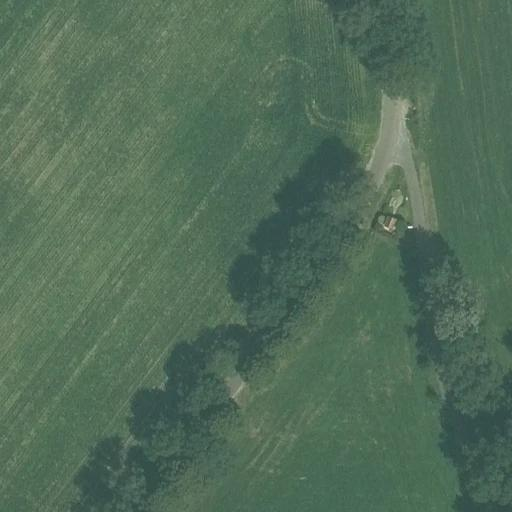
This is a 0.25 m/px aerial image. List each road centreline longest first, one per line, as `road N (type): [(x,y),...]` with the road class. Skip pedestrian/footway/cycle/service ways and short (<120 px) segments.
road 1 (unclassified): [(140,511),(344,226),(395,120)]
road 2 (unclassified): [(395,120),(412,176),(449,413),(484,511)]
road 3 (unclassified): [(395,120),(381,0)]
